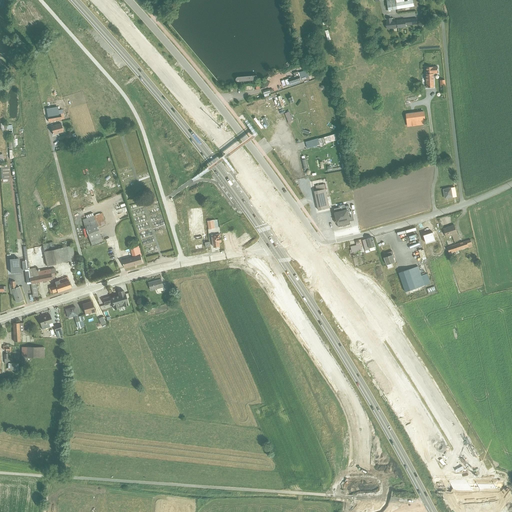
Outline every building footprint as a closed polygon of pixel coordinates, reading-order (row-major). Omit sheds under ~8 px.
[(387,0),(389,10),(414,5),(413,0),(397,0),(396,0),(387,0)] [(412,23),(412,15),(386,17),(387,25),(412,23)] [(61,63),(57,46),(48,48),(52,65),(61,63)] [(436,73),(445,72),(443,52),(424,54),(425,59),(437,57),(438,64),(425,65),(427,86),(437,85),(436,73)] [(290,84),(290,85),(302,81),(301,80),(309,77),(306,70),(303,71),(299,72),(298,71),(294,73),(295,76),(288,78),(284,79),(286,84),(287,84),(287,85),(290,84)] [(69,89),(65,73),(53,76),(56,92),(69,89)] [(84,89),(73,91),(76,105),(88,103),(87,97),(85,97),(84,89)] [(294,102),(292,96),(288,98),(289,99),(283,102),(281,96),(278,97),(282,108),(285,107),(283,102),(290,100),(291,103),(294,102)] [(58,107),(47,109),(48,122),(62,120),(62,119),(64,119),(63,113),(59,114),(58,107)] [(427,122),(426,110),(400,113),(401,125),(427,122)] [(290,111),(285,113),(289,124),(291,123),(290,122),(293,121),(290,111)] [(61,123),(51,126),(53,132),(52,132),(53,133),(53,135),(63,132),(61,123)] [(12,125),(5,125),(5,129),(7,128),(7,129),(8,129),(9,133),(8,133),(8,136),(11,136),(14,135),(14,132),(13,132),(12,125)] [(317,143),(317,145),(337,140),(337,139),(341,138),(339,133),(318,139),(319,142),(317,143)] [(318,138),(306,142),(308,148),(317,145),(317,143),(319,142),(318,139),(318,138)] [(318,164),(327,164),(327,160),(323,160),(323,154),(318,154),(318,164)] [(455,187),(443,189),(445,198),(453,197),(453,195),(456,194),(455,187)] [(330,208),(325,189),(317,190),(315,191),(319,210),(330,208)] [(337,222),(338,227),(343,226),(343,225),(346,224),(346,225),(351,224),(350,221),(354,220),(353,216),(352,216),(351,211),(350,211),(349,205),(345,206),(345,204),(339,205),(339,207),(334,208),(336,217),(334,217),(335,222),(337,222)] [(83,220),(92,245),(103,241),(98,226),(106,223),(105,221),(104,221),(103,218),(104,218),(102,213),(83,220)] [(416,227),(418,232),(426,229),(424,224),(417,226),(415,222),(407,225),(408,229),(416,227)] [(457,233),(454,225),(442,228),(444,237),(457,233)] [(400,230),(392,233),(395,240),(402,237),(400,230)] [(433,232),(423,235),(426,243),(436,240),(433,232)] [(220,234),(212,235),(214,247),(220,246),(219,242),(221,242),(220,234)] [(363,240),(366,251),(370,250),(370,251),(376,250),(373,237),(363,240)] [(474,246),(471,237),(446,245),(449,253),(474,246)] [(4,252),(16,252),(16,240),(4,240),(4,252)] [(352,252),(362,250),(360,242),(359,243),(359,240),(356,241),(357,245),(351,247),(351,249),(350,250),(351,253),(352,252)] [(53,242),(43,244),(47,266),(70,262),(71,266),(79,265),(78,260),(76,260),(70,261),(67,246),(55,249),(53,242)] [(72,245),(67,246),(70,261),(76,260),(72,245)] [(122,260),(125,268),(143,263),(141,256),(143,255),(140,245),(130,248),(133,257),(122,260)] [(54,273),(56,273),(55,268),(38,271),(37,267),(30,269),(29,261),(28,259),(26,246),(23,246),(25,260),(22,261),(23,270),(25,270),(27,284),(31,284),(33,294),(32,295),(32,296),(33,298),(39,297),(36,283),(53,279),(52,279),(54,278),(54,277),(55,276),(54,273)] [(384,257),(387,265),(396,262),(394,257),(392,251),(385,254),(386,257),(384,257)] [(20,272),(18,258),(10,259),(11,273),(20,272)] [(400,272),(407,292),(431,284),(427,272),(422,274),(419,265),(400,272)] [(244,279),(249,290),(256,287),(252,276),(244,279)] [(49,288),(51,294),(58,291),(58,292),(71,287),(68,277),(55,282),(56,285),(49,288)] [(162,279),(149,282),(151,291),(157,289),(158,292),(164,290),(165,293),(169,292),(169,291),(172,291),(170,282),(163,284),(162,279)] [(19,287),(12,289),(14,294),(16,302),(24,300),(19,287)] [(110,296),(103,298),(105,305),(112,303),(114,309),(119,308),(119,307),(124,306),(128,305),(127,302),(128,302),(125,294),(124,290),(118,292),(119,295),(111,298),(110,296)] [(92,302),(83,304),(85,314),(92,313),(96,312),(95,308),(94,308),(92,302)] [(74,316),(78,328),(79,328),(80,330),(85,329),(81,315),(78,316),(78,315),(76,306),(65,309),(68,318),(74,316)] [(271,314),(275,322),(279,319),(275,312),(271,314)] [(42,329),(54,326),(50,314),(39,318),(42,329)] [(61,324),(53,326),(55,332),(56,332),(58,337),(63,335),(61,324)] [(9,344),(3,345),(3,350),(6,349),(6,352),(10,353),(10,352),(12,352),(12,351),(12,350),(11,347),(9,347),(9,344)] [(44,357),(45,347),(22,347),(22,357),(22,366),(27,366),(27,362),(28,361),(31,361),(31,357),(44,357)] [(340,450),(327,452),(329,464),(342,463),(340,450)]
